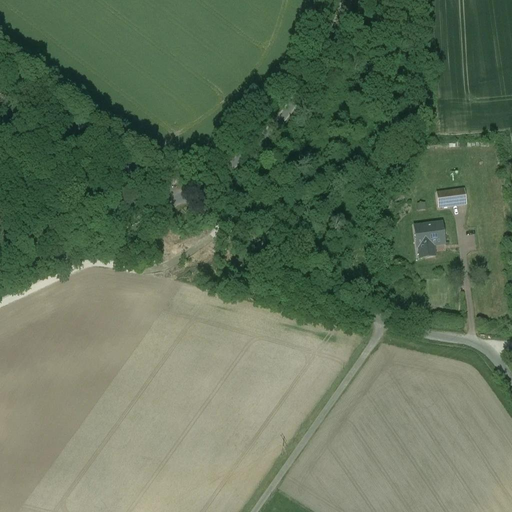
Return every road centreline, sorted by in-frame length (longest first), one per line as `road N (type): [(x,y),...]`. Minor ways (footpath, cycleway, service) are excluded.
road 1 (unclassified): [(480,345),(385,324),(352,308),(188,195)]
road 2 (unclassified): [(188,195),(277,128),(328,44),(337,0)]
road 3 (unclassified): [(188,195),(143,181),(0,68)]
road 4 (unclassified): [(0,281),(188,195)]
